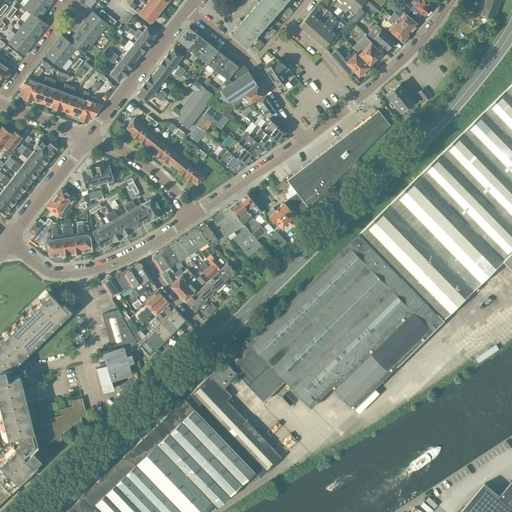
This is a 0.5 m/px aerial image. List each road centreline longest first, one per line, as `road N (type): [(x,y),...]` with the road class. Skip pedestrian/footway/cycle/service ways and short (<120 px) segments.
road 1 (secondary): [(39,511),(405,157),(511,28)]
road 2 (residential): [(303,140),(252,61),(186,11)]
road 3 (unclassified): [(88,137),(186,11)]
road 4 (residential): [(9,239),(57,272),(140,250)]
road 5 (residential): [(189,217),(303,140)]
road 6 (residential): [(360,96),(288,24),(309,0)]
road 7 (residential): [(360,96),(453,0)]
road 8 (residential): [(189,217),(159,176),(88,137)]
road 9 (unclassified): [(12,235),(88,137)]
